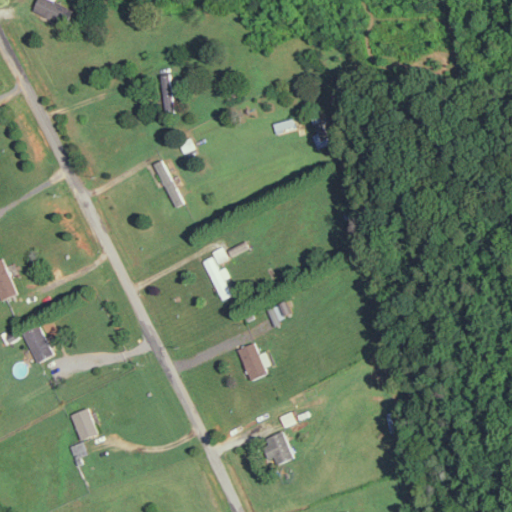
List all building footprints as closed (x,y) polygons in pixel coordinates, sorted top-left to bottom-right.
[(75,8),(59,0),(37,0),(34,9),(67,25),(75,8)] [(174,73),(164,73),(165,112),(175,111),(174,73)] [(277,121),(279,131),(299,125),(296,116),(277,121)] [(316,133),(319,146),(332,143),(326,119),(317,122),(320,132),(316,133)] [(177,205),(186,201),(167,157),(158,161),(177,205)] [(214,250),(220,262),(231,257),(225,245),(214,250)] [(228,277),(234,275),(229,264),(222,268),(215,254),(206,259),(224,299),(236,293),(228,277)] [(0,258),(0,288),(4,299),(21,292),(6,256),(0,258)] [(295,314),(290,299),(270,306),(275,321),(295,314)] [(58,353),(43,322),(26,330),(41,362),(58,353)] [(270,349),(263,352),(259,341),(243,346),(254,377),(271,371),(269,364),(275,362),(270,349)] [(73,413),(84,438),(102,431),(91,405),(73,413)] [(277,453),(280,462),(297,456),(287,429),(266,436),(273,454),(277,453)]
